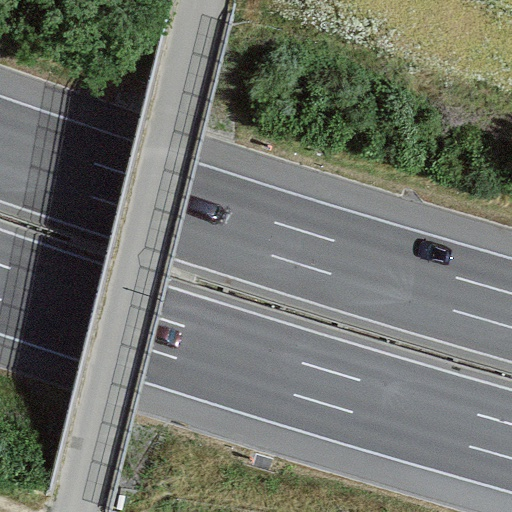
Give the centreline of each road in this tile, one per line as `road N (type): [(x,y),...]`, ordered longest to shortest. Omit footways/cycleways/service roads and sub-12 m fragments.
road 1 (motorway): [(511,311),(0,148)]
road 2 (motorway): [(0,281),(511,442)]
road 3 (unclassified): [(78,511),(202,0)]
